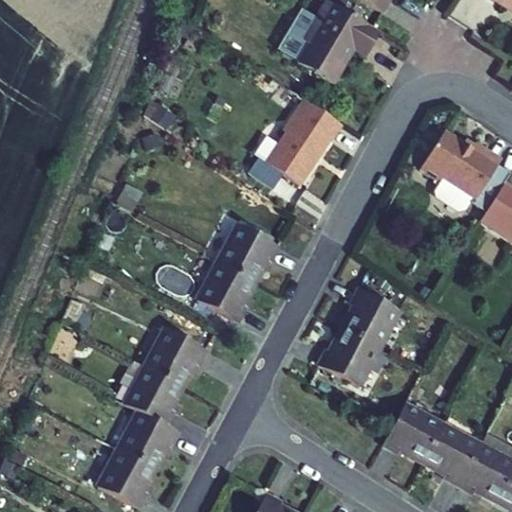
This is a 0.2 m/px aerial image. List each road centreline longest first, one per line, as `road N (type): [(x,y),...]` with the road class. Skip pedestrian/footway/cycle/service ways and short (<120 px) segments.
road 1 (residential): [(242,413),(403,107),(449,85),(511,117)]
road 2 (residential): [(242,413),(399,511)]
